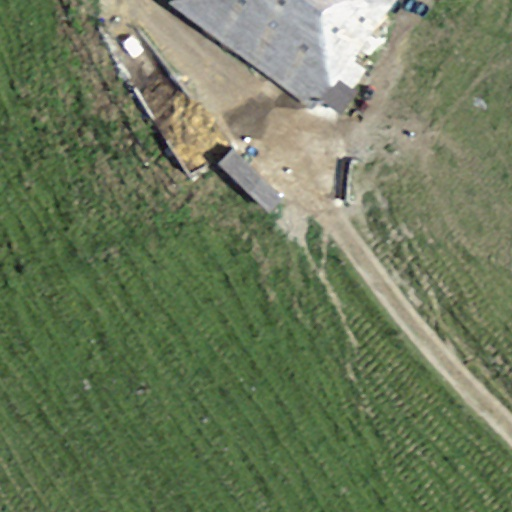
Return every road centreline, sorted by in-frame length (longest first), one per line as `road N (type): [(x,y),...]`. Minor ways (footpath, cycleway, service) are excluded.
road 1 (track): [(283,146),(393,290),(511,424)]
road 2 (track): [(157,0),(283,146)]
